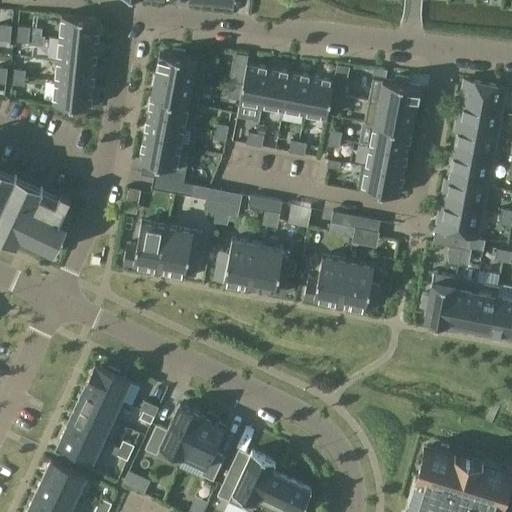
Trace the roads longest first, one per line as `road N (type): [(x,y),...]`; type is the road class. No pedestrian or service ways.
road 1 (residential): [(58,302),(314,421),(349,469),(352,511)]
road 2 (residential): [(58,302),(106,174),(129,13)]
road 3 (residential): [(129,13),(408,43)]
road 4 (residential): [(449,48),(408,265)]
road 5 (residential): [(0,423),(58,302)]
road 6 (residential): [(129,13),(5,0)]
